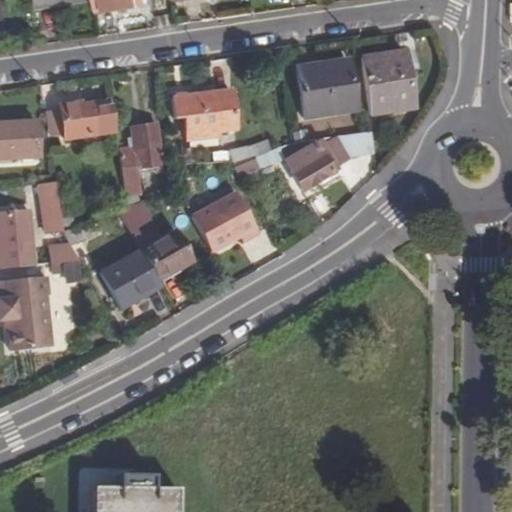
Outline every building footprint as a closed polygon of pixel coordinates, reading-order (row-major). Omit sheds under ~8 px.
[(64,0),(66,5),(98,1),(97,0),(36,0),(38,10),(54,8),(52,0),(64,0)] [(99,13),(150,6),(148,0),(97,0),(98,1),(99,13)] [(362,60),(370,115),(415,109),(407,54),(362,60)] [(297,66),(304,113),(354,106),(347,59),(297,66)] [(189,139),(237,132),(231,93),(172,102),(175,121),(186,119),(189,139)] [(59,108),(63,139),(116,132),(113,109),(81,114),(80,105),(59,108)] [(0,123),(0,159),(40,158),(38,122),(0,123)] [(120,152),(126,197),(142,195),(140,179),(162,176),(155,125),(131,129),(134,150),(120,152)] [(280,150),(301,191),(338,171),(335,166),(348,160),(338,140),(292,147),(288,147),(280,150)] [(235,168),(242,181),(259,174),(253,161),(235,168)] [(43,216),(60,214),(56,189),(38,191),(43,216)] [(234,193),(191,217),(210,252),(239,236),(242,242),(257,234),(234,193)] [(0,272),(32,269),(27,213),(0,215),(0,272)] [(47,237),(63,236),(62,228),(60,216),(60,214),(43,216),(47,237)] [(60,216),(62,228),(73,227),(71,215),(60,216)] [(101,233),(116,227),(113,221),(98,227),(101,233)] [(63,236),(70,248),(88,241),(82,228),(63,236)] [(141,255),(155,281),(189,263),(173,234),(138,251),(141,255)] [(49,253),(70,250),(63,236),(47,237),(49,253)] [(49,253),(52,268),(78,264),(70,250),(49,253)] [(102,276),(121,310),(159,289),(155,281),(141,255),(102,276)] [(45,280),(0,284),(0,324),(5,323),(8,355),(48,351),(44,299),(46,299),(45,280)] [(176,511),(177,489),(91,488),(90,511),(176,511)]
